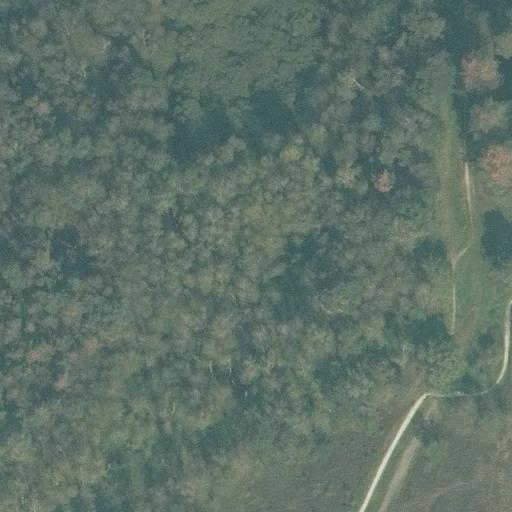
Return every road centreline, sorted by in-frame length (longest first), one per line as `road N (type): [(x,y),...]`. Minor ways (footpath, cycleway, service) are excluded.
road 1 (track): [(462,0),(465,256)]
road 2 (track): [(465,256),(451,334),(428,396)]
road 3 (track): [(428,396),(380,511)]
